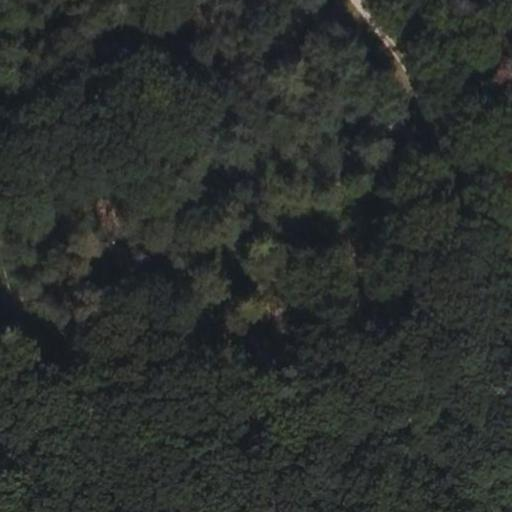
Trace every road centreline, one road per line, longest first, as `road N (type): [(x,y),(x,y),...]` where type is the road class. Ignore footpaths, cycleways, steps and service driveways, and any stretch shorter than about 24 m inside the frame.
road 1 (track): [(0,177),(391,0)]
road 2 (track): [(511,264),(306,0)]
